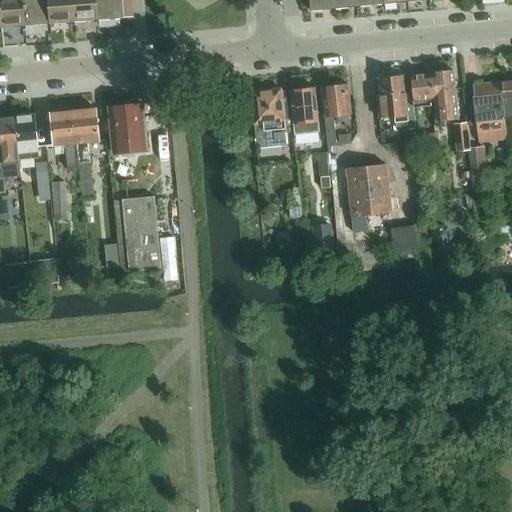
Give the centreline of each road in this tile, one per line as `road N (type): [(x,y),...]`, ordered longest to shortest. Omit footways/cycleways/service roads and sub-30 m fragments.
road 1 (residential): [(0,77),(272,52)]
road 2 (residential): [(272,52),(511,29)]
